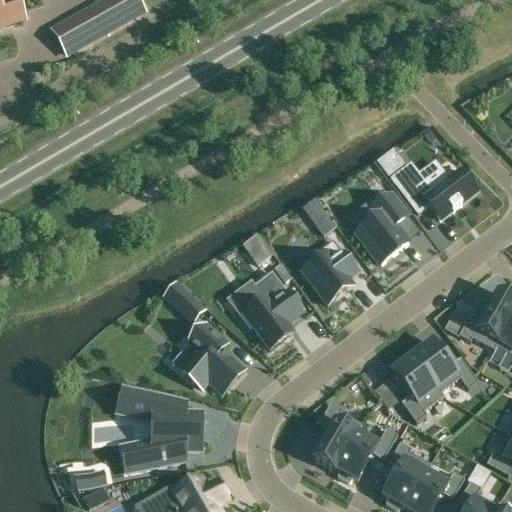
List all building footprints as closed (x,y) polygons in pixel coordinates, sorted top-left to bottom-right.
[(0,29),(24,22),(20,9),(16,0),(3,0),(0,1),(0,29)] [(136,0),(99,0),(48,28),(65,58),(144,14),(136,0)] [(410,168),(391,183),(417,217),(429,208),(440,223),(477,195),(460,174),(448,183),(446,180),(429,193),(410,168)] [(369,228),(357,237),(381,269),(408,248),(407,247),(395,231),(408,221),(390,198),(362,220),(369,228)] [(327,310),(352,291),(347,284),(357,276),(333,245),(321,254),(325,259),(301,277),(327,310)] [(262,300),(237,318),(250,335),(253,332),(270,354),(292,337),(286,329),(291,325),(302,317),(271,277),(254,290),(262,300)] [(471,319),(459,340),(470,346),(472,343),(494,355),(496,351),(511,322),(511,304),(497,296),(481,325),(471,319)] [(511,322),(496,351),(511,360),(511,369),(511,370),(511,322)] [(197,363),(184,378),(202,393),(209,386),(222,398),(243,375),(220,354),(226,348),(206,330),(186,353),(197,363)] [(424,345),(412,354),(416,358),(413,360),(441,397),(459,383),(468,394),(478,386),(460,363),(450,370),(432,346),(427,349),(424,345)] [(396,373),(392,376),(410,401),(401,408),(416,427),(426,420),(424,416),(444,401),(441,397),(413,360),(408,364),(405,360),(393,368),(396,373)] [(127,409),(125,420),(133,422),(153,426),(152,446),(138,449),(129,450),(135,477),(143,475),(166,470),(166,469),(173,469),(185,466),(185,456),(198,456),(199,450),(202,450),(203,425),(199,425),(199,419),(186,419),(186,408),(171,403),(139,396),(131,394),(127,409)] [(329,435),(312,463),(335,476),(336,474),(359,434),(361,430),(340,418),(342,414),(330,408),(318,429),(329,435)] [(359,434),(336,474),(340,476),(337,481),(349,488),(352,483),(357,486),(372,460),(383,465),(397,440),(386,434),(379,445),(359,434)] [(493,457),(486,469),(507,480),(511,472),(511,440),(508,438),(496,459),(493,457)] [(398,474),(383,501),(388,504),(385,509),(391,511),(399,511),(401,511),(402,511),(406,511),(426,478),(431,469),(409,457),(411,453),(400,447),(388,468),(398,474)] [(102,475),(76,481),(79,496),(105,490),(102,475)] [(426,478),(406,511),(434,511),(442,499),(452,505),(464,484),(453,477),(446,489),(426,478)] [(169,490),(146,502),(151,511),(218,511),(218,510),(225,506),(215,487),(207,491),(203,484),(174,499),(169,490)] [(464,511),(496,511),(476,500),(480,493),(469,487),(457,508),(464,511)]
